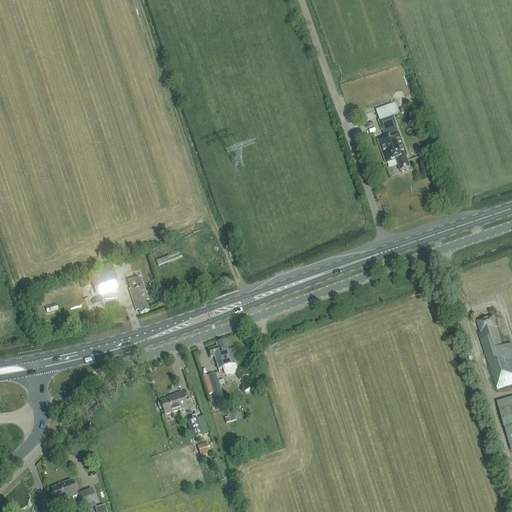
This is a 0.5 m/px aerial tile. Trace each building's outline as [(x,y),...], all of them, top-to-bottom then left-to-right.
[(385,139),(378,142),(386,165),(396,161),(401,173),(410,170),(406,157),(407,157),(399,134),(396,127),(397,127),(393,117),(399,115),(396,104),(376,111),(380,122),(379,122),(385,139)] [(171,261),(169,256),(156,261),(158,266),(171,261)] [(97,295),(120,287),(116,276),(115,276),(112,267),(103,270),(104,272),(99,273),(101,281),(93,283),(97,295)] [(138,311),(140,316),(148,313),(145,303),(148,302),(141,278),(128,282),(131,290),(129,291),(136,312),(138,311)] [(162,298),(156,300),(158,306),(164,303),(162,298)] [(478,323),(481,334),(479,334),(497,391),(511,386),(511,345),(503,348),(494,318),(478,323)] [(218,349),(210,351),(212,359),(215,358),(219,371),(224,370),(225,373),(237,369),(231,351),(228,353),(224,342),(216,345),(218,349)] [(221,392),(216,374),(203,378),(209,395),(221,392)] [(252,390),(248,376),(240,379),(245,392),(252,390)] [(161,412),(162,411),(165,417),(187,409),(188,414),(194,412),(190,401),(184,403),(181,394),(170,398),(171,399),(160,403),(160,404),(158,405),(157,407),(159,411),(161,412)] [(511,399),(498,404),(511,452),(511,451),(511,399)] [(226,424),(236,421),(233,410),(227,412),(229,418),(225,419),(226,424)] [(197,421),(202,436),(208,434),(203,418),(197,421)] [(202,436),(197,421),(187,424),(193,440),(202,436)] [(212,456),(208,444),(197,448),(201,459),(212,456)] [(52,490),(57,504),(76,498),(71,482),(63,485),(62,487),(52,490)] [(97,504),(93,492),(79,497),(83,508),(97,504)]
